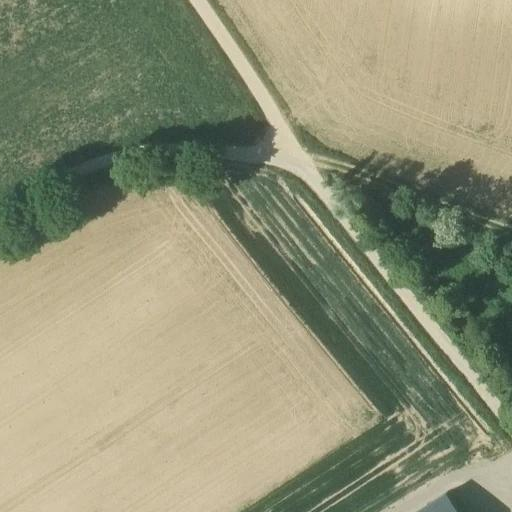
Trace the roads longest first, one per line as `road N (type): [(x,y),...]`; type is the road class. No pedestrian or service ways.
road 1 (unclassified): [(511,424),(303,162)]
road 2 (unclassified): [(0,221),(80,170),(138,150),(303,162)]
road 3 (track): [(303,162),(511,235)]
road 4 (track): [(303,162),(199,0)]
